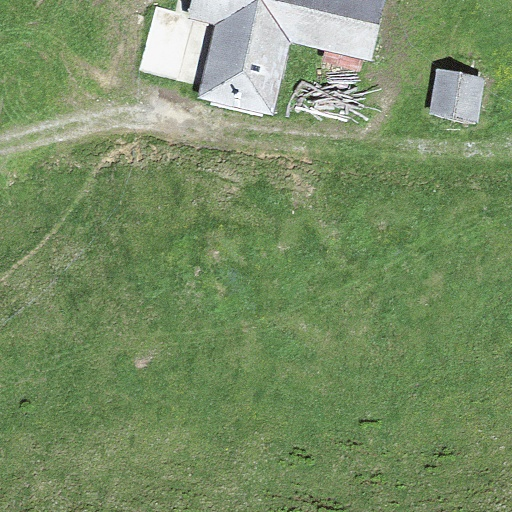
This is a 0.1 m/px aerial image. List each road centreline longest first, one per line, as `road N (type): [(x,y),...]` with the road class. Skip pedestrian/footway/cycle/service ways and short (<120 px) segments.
road 1 (track): [(511,167),(170,133)]
road 2 (track): [(170,133),(0,146)]
